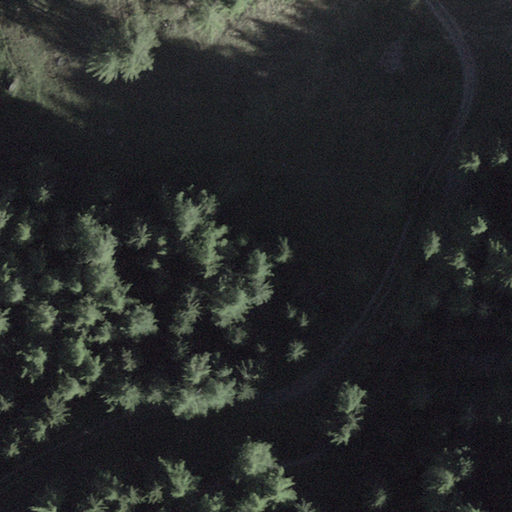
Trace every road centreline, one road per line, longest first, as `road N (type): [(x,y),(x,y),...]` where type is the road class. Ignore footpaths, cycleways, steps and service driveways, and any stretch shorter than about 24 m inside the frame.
road 1 (track): [(499,162),(427,298),(369,367),(299,409),(57,467),(0,510)]
road 2 (track): [(499,162),(509,83),(437,0)]
